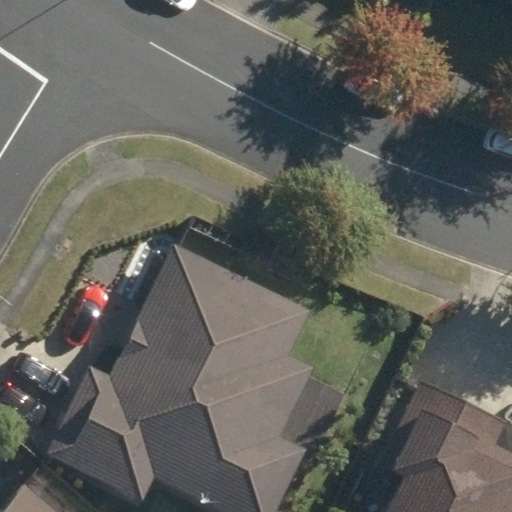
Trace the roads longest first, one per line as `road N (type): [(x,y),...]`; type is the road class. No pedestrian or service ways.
road 1 (residential): [(88,10),(329,138),(511,206)]
road 2 (residential): [(88,10),(0,155)]
